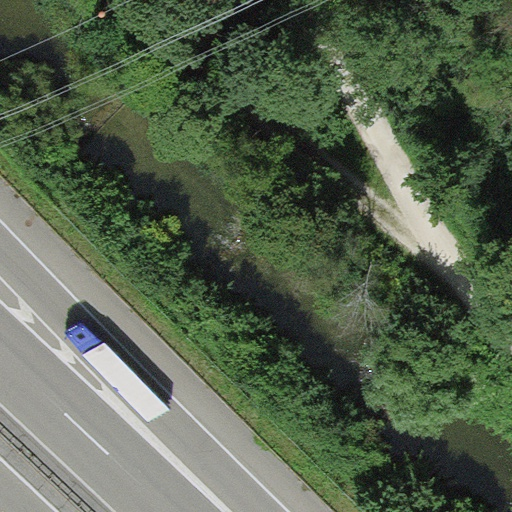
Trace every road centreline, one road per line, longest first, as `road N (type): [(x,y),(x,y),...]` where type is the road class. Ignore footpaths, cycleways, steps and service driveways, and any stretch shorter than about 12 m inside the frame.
road 1 (track): [(462,300),(242,107),(134,0)]
road 2 (track): [(269,0),(297,32),(462,300),(511,343)]
road 3 (motorway): [(225,511),(0,259)]
road 4 (motorway): [(175,511),(0,347)]
